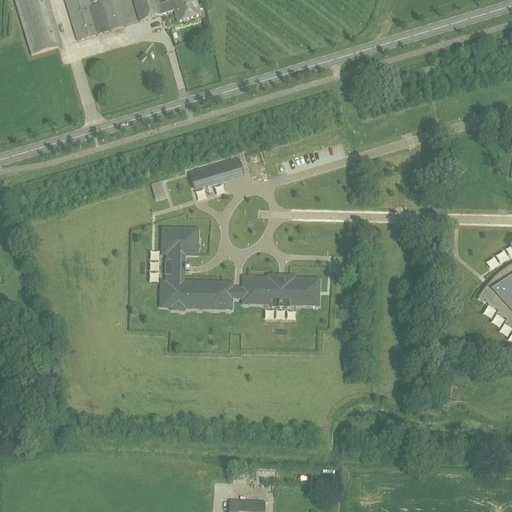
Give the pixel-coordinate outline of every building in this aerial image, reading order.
[(14,0),(31,57),(63,47),(48,0),(14,0)] [(97,0),(99,5),(91,7),(88,0),(64,0),(77,43),(127,27),(118,0),(97,0)] [(163,17),(163,15),(161,16),(158,6),(160,6),(157,0),(132,0),(140,24),(163,17)] [(161,16),(163,15),(174,12),(177,23),(200,16),(195,0),(170,0),(171,2),(160,6),(158,6),(161,16)] [(190,175),(195,190),(243,176),(238,161),(190,175)] [(323,204),(339,203),(338,182),(329,183),(330,195),(323,195),(323,204)] [(151,186),(155,201),(165,198),(161,183),(151,186)] [(399,207),(401,213),(411,211),(409,204),(399,207)] [(212,225),(223,225),(223,211),(212,211),(212,225)] [(285,261),(298,261),(297,227),(284,227),(285,261)] [(160,302),(160,308),(171,308),(171,312),(185,312),(186,309),(191,309),(191,310),(192,310),(207,311),(208,311),(208,310),(209,310),(214,310),(214,311),(215,311),(215,310),(220,310),(220,311),(221,311),(232,311),(232,300),(242,301),(242,305),(243,305),(249,305),(249,306),(250,306),(259,306),(260,306),(260,305),(261,305),(266,305),(266,306),(267,305),(272,305),(272,309),(279,309),(279,310),(282,310),(282,309),(290,309),(290,306),(295,306),(295,307),(295,306),(301,306),(301,307),(302,307),(304,307),(312,307),(313,307),(313,306),(318,306),(318,307),(319,307),(319,293),(320,281),(320,280),(319,280),(314,280),(313,280),(313,281),(308,281),(308,280),(307,280),(307,281),(305,281),(302,280),(301,280),(295,279),(295,280),(290,280),(290,278),(284,277),(284,278),(284,280),(279,280),(279,278),(279,277),(273,277),(272,277),(272,278),(272,280),(267,280),(267,279),(262,279),(261,279),(256,279),(256,278),(255,278),(255,279),(250,279),(249,279),(249,278),(243,278),(243,289),(237,289),(233,289),(233,285),(233,284),(232,284),(215,283),(215,284),(214,284),(209,284),(209,283),(208,283),(208,284),(203,284),(203,283),(202,283),(192,283),(191,283),(191,284),(186,283),(184,283),(184,274),(190,274),(190,266),(184,266),(185,256),(198,256),(198,250),(197,249),(197,248),(197,244),(198,244),(197,243),(197,238),(198,238),(198,237),(198,231),(190,231),(188,231),(188,230),(181,230),(175,230),(173,229),(173,231),(162,231),(162,236),(162,237),(163,237),(163,243),(162,243),(163,243),(162,249),(161,255),(168,255),(168,262),(166,262),(165,277),(168,277),(168,284),(161,284),(161,289),(161,290),(161,295),(160,295),(160,296),(161,296),(161,301),(161,302),(160,302)] [(511,265),(511,266),(510,266),(509,267),(508,268),(507,268),(506,269),(505,270),(504,270),(503,271),(502,272),(501,272),(501,273),(500,274),(499,275),(498,275),(497,276),(496,277),(495,278),(494,279),(493,279),(493,280),(492,281),(491,282),(490,283),(489,284),(488,285),(487,286),(486,287),(485,288),(485,289),(484,290),(483,291),(483,292),(482,293),(481,294),(481,295),(480,296),(479,297),(479,298),(478,299),(477,300),(485,305),(485,304),(488,306),(488,307),(489,307),(489,306),(498,312),(496,316),(497,316),(498,315),(507,321),(504,325),(505,325),(506,324),(511,328),(511,265)] [(457,390),(447,389),(446,400),(456,401),(457,390)] [(229,511),(264,511),(265,503),(230,501),(229,511)]
